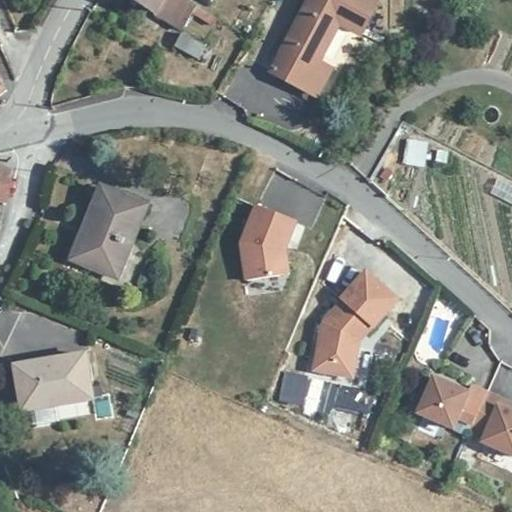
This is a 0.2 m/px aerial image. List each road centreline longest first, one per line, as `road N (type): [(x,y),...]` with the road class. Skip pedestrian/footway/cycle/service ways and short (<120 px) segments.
road 1 (residential): [(511,332),(327,171),(238,126),(159,110),(7,130)]
road 2 (residential): [(73,0),(7,130)]
